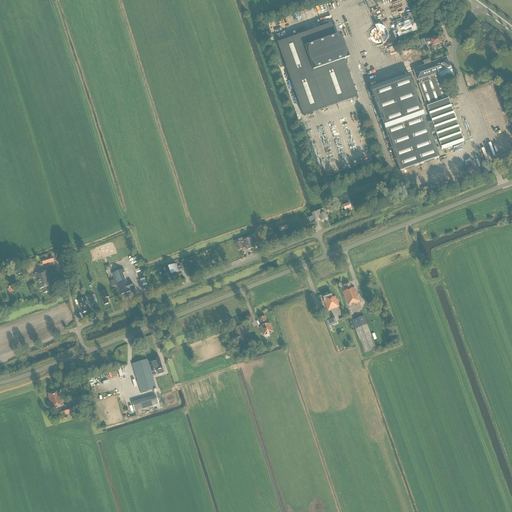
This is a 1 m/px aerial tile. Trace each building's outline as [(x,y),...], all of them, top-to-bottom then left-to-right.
[(388,10),(392,21),(411,15),(407,2),(408,2),(407,0),(395,0),(396,3),(402,2),(403,5),(388,10)] [(303,116),(357,97),(344,60),(349,59),(341,34),(336,36),(331,24),(277,43),(303,116)] [(433,46),(441,43),(439,37),(430,40),(430,38),(425,40),(426,44),(431,42),(433,46)] [(435,132),(439,142),(442,150),(463,142),(441,78),(443,78),(444,80),(449,78),(449,77),(454,75),(454,76),(454,75),(452,70),(451,70),(446,58),(431,63),(430,60),(423,62),(423,61),(410,66),(412,70),(413,70),(417,80),(418,80),(419,84),(418,84),(427,108),(432,122),(427,123),(412,77),(371,91),(400,172),(439,158),(431,133),(435,132)] [(323,209),(312,213),(315,221),(319,220),(318,215),(319,215),(322,221),(327,219),(323,209)] [(250,238),(236,244),(238,250),(243,249),(242,247),(245,246),(247,250),(254,247),(253,245),(257,243),(254,236),(250,238)] [(227,251),(222,254),(226,263),(231,261),(227,251)] [(173,266),(161,270),(164,277),(169,275),(171,279),(175,277),(173,273),(175,273),(175,272),(179,271),(177,265),(173,266)] [(51,286),(48,275),(46,269),(38,272),(38,273),(35,274),(40,289),(43,288),(44,293),(49,291),(48,287),(51,286)] [(120,270),(112,273),(120,295),(134,289),(131,280),(126,281),(123,273),(125,272),(124,269),(120,270)] [(348,306),(360,302),(355,288),(351,289),(349,284),(345,285),(347,290),(343,292),(348,306)] [(104,305),(109,303),(107,298),(109,297),(106,290),(100,293),(101,297),(104,305)] [(328,311),(339,307),(335,296),(332,297),(330,292),(322,295),(324,300),(325,302),(328,311)] [(86,298),(78,301),(82,313),(88,311),(87,309),(89,308),(86,298)] [(333,314),(325,317),(327,324),(335,320),(333,314)] [(263,336),(273,332),(270,323),(268,324),(265,316),(259,318),(262,326),(260,327),(263,336)] [(357,334),(367,330),(362,316),(352,320),(357,334)] [(239,336),(245,334),(242,325),(236,327),(239,336)] [(367,330),(357,334),(364,353),(374,349),(367,330)] [(147,360),(132,364),(141,394),(156,389),(151,373),(151,372),(157,370),(157,371),(158,374),(164,372),(162,369),(159,357),(153,359),(153,360),(148,362),(147,360)] [(49,398),(52,410),(53,409),(62,406),(62,407),(63,406),(59,395),(58,395),(57,391),(48,394),(49,398)] [(156,396),(132,403),(135,412),(159,404),(156,396)] [(64,410),(65,415),(78,411),(77,406),(64,410)]
